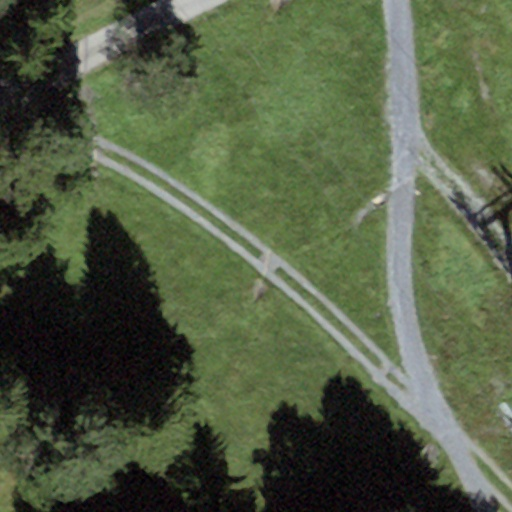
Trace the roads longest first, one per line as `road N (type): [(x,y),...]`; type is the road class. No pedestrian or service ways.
road 1 (track): [(0,101),(205,220),(445,433),(511,510)]
road 2 (track): [(473,511),(445,433),(411,374),(394,305),(392,176),(408,48),(399,0)]
